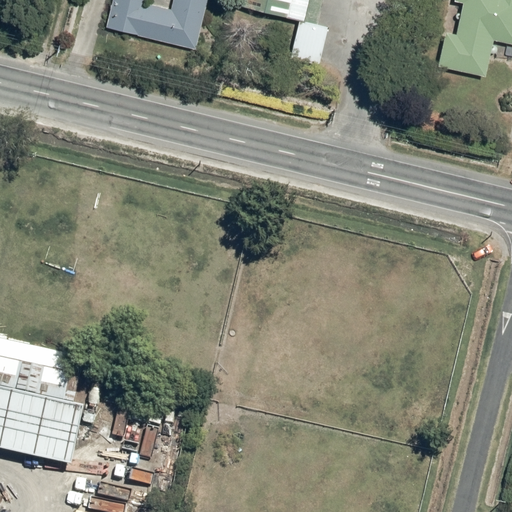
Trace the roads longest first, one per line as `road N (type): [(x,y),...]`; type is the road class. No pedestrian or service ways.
road 1 (secondary): [(511,208),(0,83)]
road 2 (residential): [(511,322),(465,511)]
